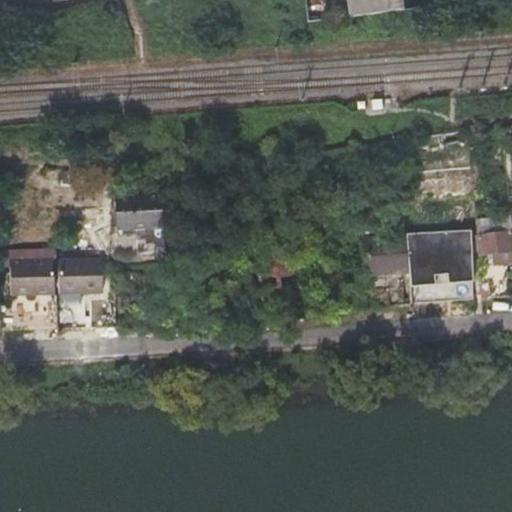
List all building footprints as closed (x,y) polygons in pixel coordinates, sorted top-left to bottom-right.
[(321,20),(320,0),(305,0),(306,21),(321,20)] [(346,0),(349,13),(389,9),(388,0),(346,0)] [(388,0),(389,9),(401,7),(400,0),(388,0)] [(161,183),(114,187),(116,221),(164,217),(161,183)] [(511,229),(476,234),(479,253),(492,251),(494,262),(511,259),(511,229)] [(406,235),(363,238),(365,276),(408,274),(406,235)] [(273,256),(248,260),(253,291),(282,285),(280,276),(295,272),(289,241),(271,247),(273,256)] [(105,252),(61,255),(63,287),(76,286),(84,286),(84,287),(107,285),(105,252)] [(150,281),(169,280),(167,254),(148,256),(150,281)] [(54,256),(12,259),(14,292),(36,290),(36,289),(57,287),(54,256)] [(393,288),(393,304),(403,303),(403,288),(393,288)] [(87,292),(59,294),(60,323),(89,321),(87,292)] [(60,323),(59,294),(33,296),(35,324),(60,323)]
